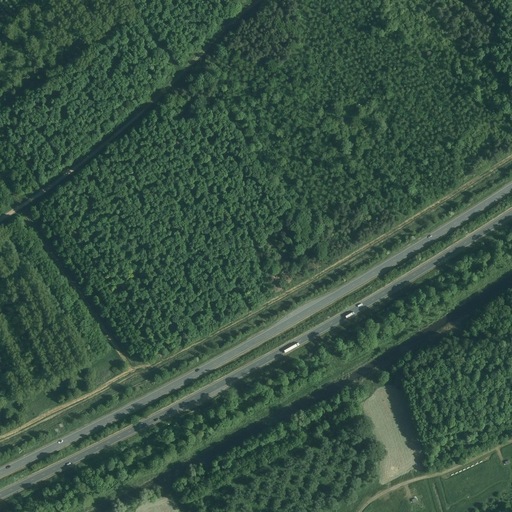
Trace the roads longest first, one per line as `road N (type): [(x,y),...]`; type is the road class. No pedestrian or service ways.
road 1 (trunk): [(511,187),(258,340),(0,473)]
road 2 (trunk): [(0,495),(264,361),(511,212)]
road 3 (track): [(0,220),(131,123),(264,0)]
